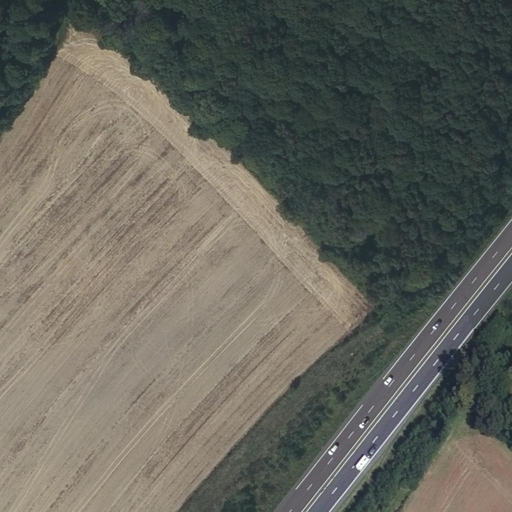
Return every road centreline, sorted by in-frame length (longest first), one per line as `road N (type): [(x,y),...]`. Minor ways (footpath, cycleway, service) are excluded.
road 1 (motorway): [(511,235),(293,511)]
road 2 (motorway): [(322,511),(511,272)]
road 3 (track): [(0,112),(82,0)]
